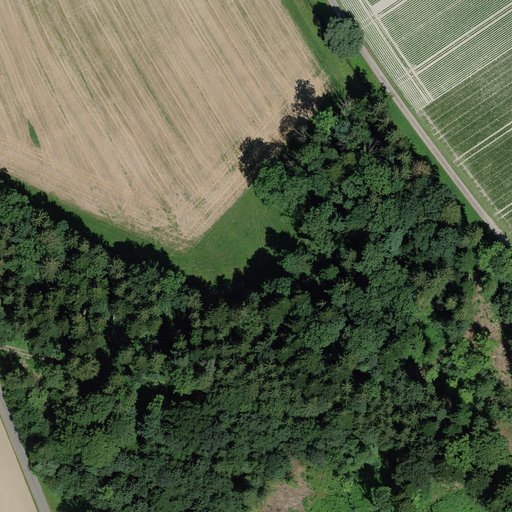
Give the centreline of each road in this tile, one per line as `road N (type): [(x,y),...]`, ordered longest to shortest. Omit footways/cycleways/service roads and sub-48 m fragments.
road 1 (track): [(511,253),(377,77),(330,0)]
road 2 (unclassified): [(46,511),(0,392)]
